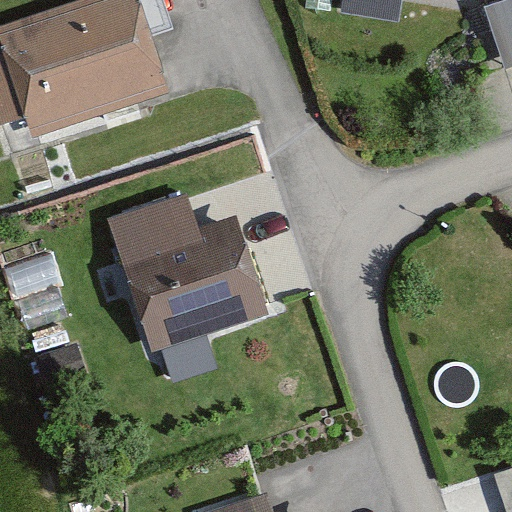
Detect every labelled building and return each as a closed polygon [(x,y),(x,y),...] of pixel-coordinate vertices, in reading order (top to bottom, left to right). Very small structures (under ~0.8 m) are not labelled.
[(144,0),(54,0),(0,17),(0,119),(17,114),(24,139),(174,92),(144,0)] [(461,0),(331,0),(330,9),(394,20),(398,0),(400,0),(459,11),(461,0)] [(511,0),(482,0),(501,66),(511,62),(511,0)] [(193,189),(113,215),(155,343),(268,307),(240,218),(206,229),(193,189)] [(511,511),(511,460),(489,468),(502,511),(511,511)] [(278,511),(273,491),(200,511),(324,511),(321,511),(278,511)]
